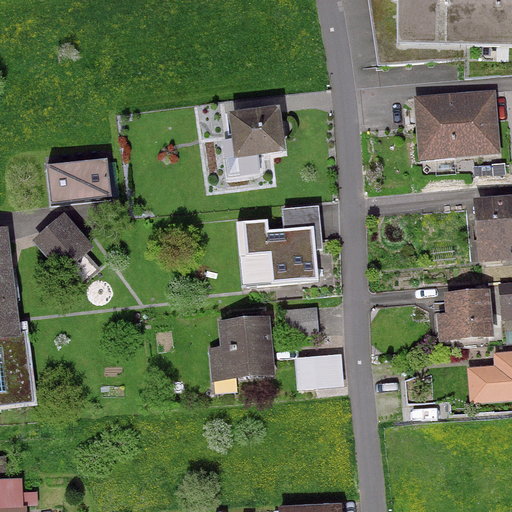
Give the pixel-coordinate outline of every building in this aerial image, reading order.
[(511,0),(398,0),(397,45),(511,48),(511,0)] [(492,95),(414,101),(419,160),(497,154),(492,95)] [(281,152),(275,111),(229,117),(235,158),(281,152)] [(102,164),(47,171),(51,204),(106,197),(102,164)] [(511,200),(477,203),(481,261),(507,259),(506,244),(511,243),(511,200)] [(269,219),(233,223),(239,289),(316,282),(313,251),(319,251),(315,210),(283,213),(285,232),(270,234),(269,219)] [(65,215),(31,243),(57,274),(90,246),(65,215)] [(2,233),(0,233),(0,338),(15,337),(2,233)] [(511,286),(500,287),(502,319),(511,318),(511,286)] [(484,294),(447,297),(448,318),(439,319),(441,340),(487,337),(484,294)] [(285,311),(286,336),(317,335),(316,310),(285,311)] [(266,323),(221,327),(223,352),(211,353),(213,379),(270,374),(266,323)] [(23,338),(0,340),(0,407),(31,404),(23,338)] [(511,355),(495,357),(496,370),(469,373),(471,403),(511,399),(511,355)] [(293,361),(295,391),(343,388),(341,358),(293,361)] [(21,481),(0,482),(0,510),(22,510),(21,481)]
